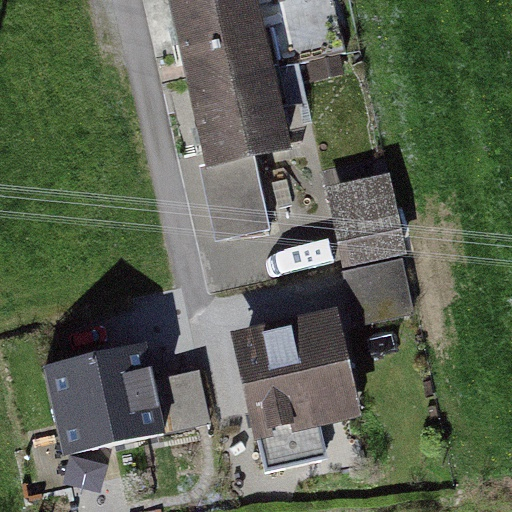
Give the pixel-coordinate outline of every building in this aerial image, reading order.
[(222,0),(176,10),(194,89),(269,72),(252,0),(222,0)] [(269,72),(194,89),(211,164),(286,147),(269,72)] [(409,312),(383,184),(332,195),(357,322),(409,312)] [(350,414),(330,325),(239,345),(259,435),(350,414)] [(155,433),(140,359),(57,376),(72,450),(155,433)]
